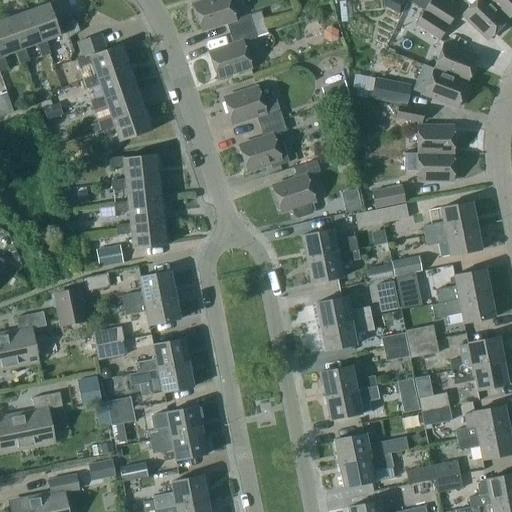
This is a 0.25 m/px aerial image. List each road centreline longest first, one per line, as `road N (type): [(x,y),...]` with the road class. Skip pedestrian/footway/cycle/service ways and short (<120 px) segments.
road 1 (residential): [(229,231),(269,272),(310,511)]
road 2 (residential): [(251,511),(208,283),(229,231)]
road 3 (residential): [(229,231),(162,22),(146,0)]
road 4 (residential): [(511,219),(503,169),(511,100)]
